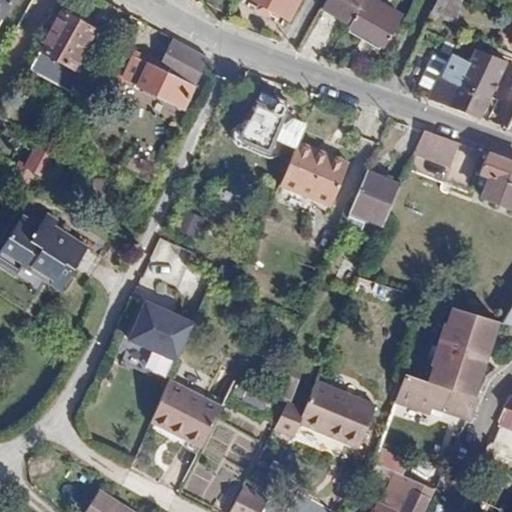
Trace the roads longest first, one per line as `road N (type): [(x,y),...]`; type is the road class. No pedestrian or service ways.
road 1 (residential): [(235,51),(53,420)]
road 2 (residential): [(53,420),(204,511)]
road 3 (residential): [(441,511),(511,374)]
road 4 (residential): [(380,102),(235,51)]
road 5 (residential): [(511,147),(380,102)]
